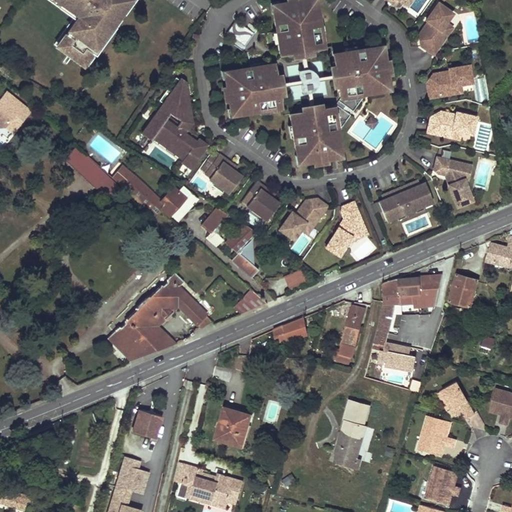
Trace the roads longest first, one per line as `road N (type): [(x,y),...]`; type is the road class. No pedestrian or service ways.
road 1 (secondary): [(511,213),(0,428)]
road 2 (residential): [(353,0),(397,35),(411,106),(394,153),(354,174),(291,181),(221,134),(209,113),(201,45)]
road 3 (unknown): [(81,397),(64,365),(151,269)]
road 4 (unknown): [(194,349),(161,511)]
road 5 (unknown): [(125,378),(93,511)]
road 6 (unknown): [(456,237),(439,315),(427,328),(403,333)]
